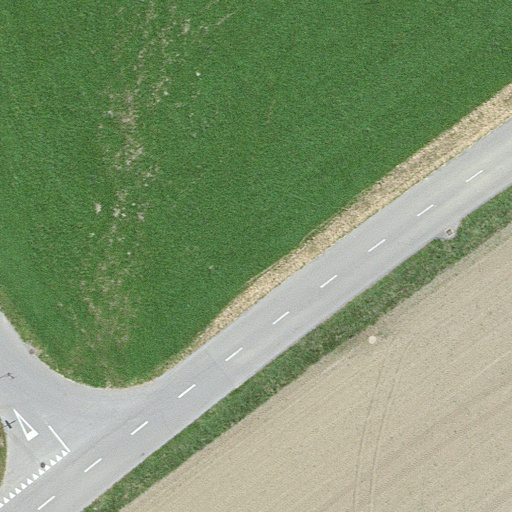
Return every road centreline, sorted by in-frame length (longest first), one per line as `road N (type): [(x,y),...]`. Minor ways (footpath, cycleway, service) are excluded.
road 1 (unclassified): [(511,149),(84,471)]
road 2 (unclassified): [(84,471),(0,363)]
